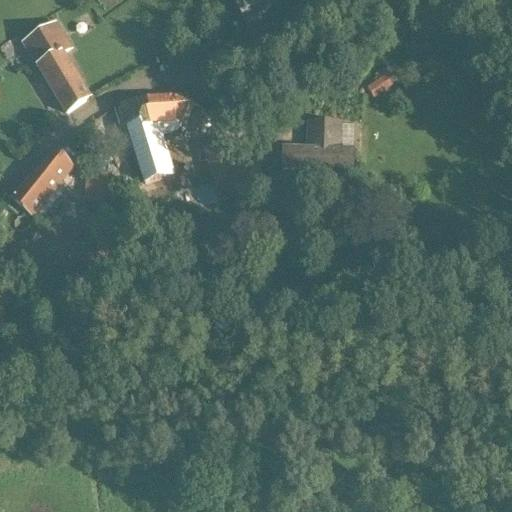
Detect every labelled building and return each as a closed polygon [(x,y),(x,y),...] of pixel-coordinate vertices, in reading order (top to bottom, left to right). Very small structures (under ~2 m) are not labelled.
[(240,19),(241,22),(243,27),(263,19),(269,12),(265,4),(256,2),(236,10),(240,19)] [(86,101),(59,56),(69,51),(54,27),(23,46),(66,116),(86,101)] [(385,79),(371,89),(377,97),(392,87),(385,79)] [(143,104),(123,110),(146,186),(147,186),(163,181),(168,180),(151,125),(180,124),(188,108),(176,102),(143,104)] [(283,154),(282,173),(302,174),(330,175),(352,175),(353,154),(339,154),(339,151),(339,126),(309,126),(308,155),(283,154)] [(234,177),(226,152),(211,157),(225,201),(263,188),(257,169),(234,177)] [(12,202),(11,203),(32,220),(35,217),(72,171),(57,153),(26,186),(12,202)] [(84,205),(115,207),(105,177),(85,178),(84,205)] [(374,209),(388,229),(399,222),(385,202),(374,209)]
